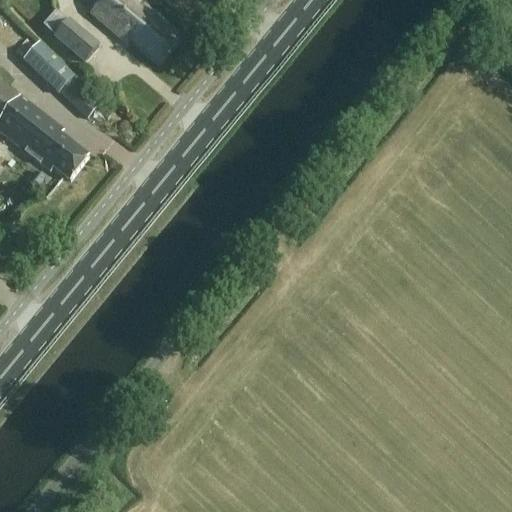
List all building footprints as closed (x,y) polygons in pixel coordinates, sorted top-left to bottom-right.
[(130,41),(159,65),(181,39),(134,0),(103,0),(90,15),(126,46),(130,41)] [(55,39),(85,65),(99,48),(69,22),(55,39)] [(23,63),(58,96),(60,94),(87,120),(99,108),(71,81),(73,79),(39,47),(23,63)] [(69,145),(60,137),(63,133),(0,83),(0,135),(48,173),(52,168),(69,182),(91,154),(73,141),(69,145)] [(101,108),(97,112),(107,121),(110,117),(101,108)] [(35,191),(44,181),(36,175),(27,185),(35,191)]
